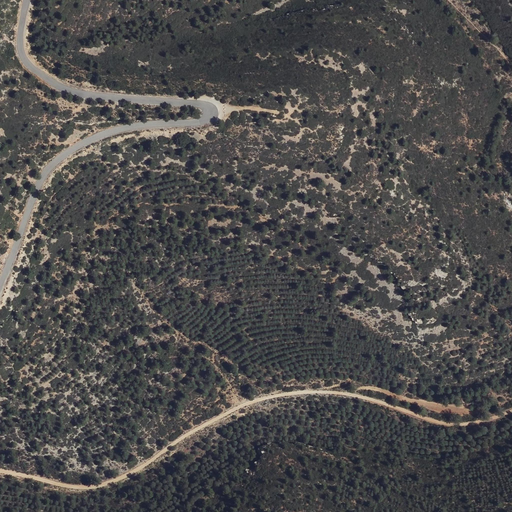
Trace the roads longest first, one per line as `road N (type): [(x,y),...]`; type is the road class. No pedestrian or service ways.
road 1 (unclassified): [(26,0),(19,46),(39,74),(81,93),(204,104),(210,111),(194,122),(112,130),(56,159),(40,180),(0,284)]
road 2 (track): [(511,410),(457,424),(342,391),(271,395),(198,427),(109,482),(84,487),(0,469)]
